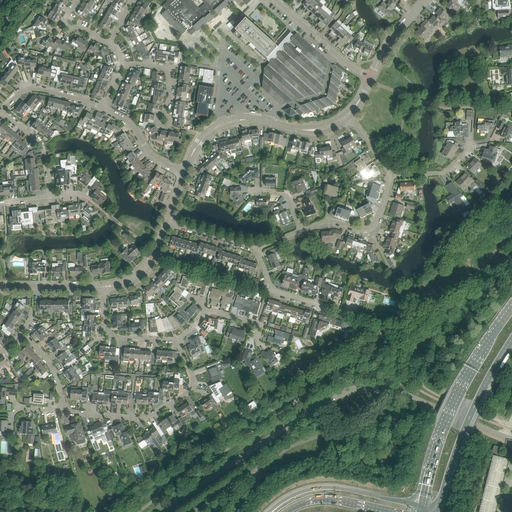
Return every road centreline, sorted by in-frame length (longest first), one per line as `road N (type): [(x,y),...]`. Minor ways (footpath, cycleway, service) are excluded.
road 1 (unclassified): [(164,511),(309,411),(349,393),(396,391),(511,439)]
road 2 (secondary): [(511,309),(456,394),(420,507)]
road 3 (residential): [(61,411),(157,419),(196,389),(176,339)]
road 4 (secondary): [(438,511),(475,402),(511,339)]
road 5 (motorway): [(420,507),(322,487),(269,511)]
road 6 (residential): [(302,230),(323,221),(370,228),(389,177)]
road 7 (residential): [(345,312),(274,290),(257,247)]
